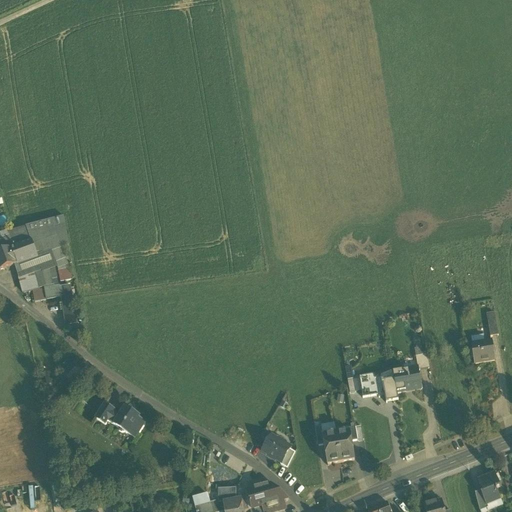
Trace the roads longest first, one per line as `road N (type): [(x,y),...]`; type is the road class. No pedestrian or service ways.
road 1 (residential): [(308,511),(255,463),(120,382),(0,285)]
road 2 (secondary): [(335,511),(511,439)]
